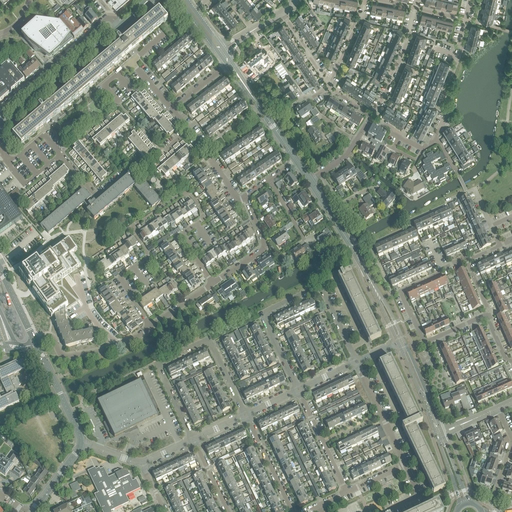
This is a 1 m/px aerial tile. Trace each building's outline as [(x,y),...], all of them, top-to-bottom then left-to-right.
[(243,0),(239,4),(242,8),(249,3),(246,0),(243,0)] [(497,3),(495,2),(485,0),(483,0),(483,2),(486,2),(485,6),(496,8),(498,3),(497,3)] [(214,13),(215,11),(222,5),(219,1),(210,8),(214,13)] [(253,7),(249,3),(242,8),(246,13),(248,11),(253,7)] [(215,11),(219,15),(226,9),(222,5),(215,11)] [(248,11),(251,15),(258,10),(254,5),(253,7),(248,11)] [(85,10),(88,13),(87,13),(88,14),(85,16),(91,24),(97,19),(90,11),(92,10),(89,7),(85,10)] [(219,15),(222,19),(229,14),(226,9),(219,15)] [(128,54),(167,20),(159,10),(122,42),(119,39),(117,41),(121,45),(92,69),(93,70),(50,106),(49,105),(43,110),(41,107),(39,108),(41,111),(13,136),(21,145),(57,115),(56,114),(99,78),(99,77),(127,53),(128,54)] [(254,19),(261,14),(258,10),(251,15),(254,19)] [(492,13),(481,10),(481,12),(483,13),(482,16),(494,19),(495,14),(492,13)] [(68,12),(59,20),(74,39),(83,31),(77,23),(74,20),(70,24),(68,22),(72,18),(68,12)] [(222,19),(225,23),(232,18),(229,14),(222,19)] [(292,19),(295,23),(302,18),(299,14),(292,19)] [(418,24),(425,26),(427,16),(421,15),(418,24)] [(427,26),(430,27),(432,17),(427,16),(425,26),(424,28),(426,29),(427,26)] [(492,24),(494,19),(482,16),(481,19),(479,19),(478,21),(485,23),(486,23),(492,24)] [(304,17),(302,18),(295,23),(298,28),(307,21),(307,20),(306,19),(305,19),(304,17)] [(236,22),(232,18),(225,23),(229,28),(236,22)] [(337,22),(336,24),(346,28),(349,20),(344,18),(342,21),(340,20),(339,23),(337,22)] [(82,19),(77,23),(83,31),(88,27),(82,19)] [(308,23),(307,21),(298,28),(301,32),(310,26),(310,25),(309,23),(308,23)] [(361,29),(371,33),(372,34),(373,30),(370,28),(371,27),(369,26),(370,24),(364,21),(361,29)] [(36,22),(21,35),(24,38),(35,51),(40,53),(50,60),(54,56),(61,50),(60,50),(72,39),(60,25),(36,22)] [(337,27),(336,29),(344,33),(346,28),(336,24),(335,26),(337,27)] [(277,36),(278,35),(285,30),(282,25),(273,32),(274,33),(277,36)] [(311,28),(310,26),(301,32),(304,37),(313,30),(313,29),(312,28),(311,28)] [(467,29),(467,31),(478,34),(481,34),(482,29),(470,26),(469,30),(467,29)] [(336,29),(334,34),(342,38),(344,33),(336,29)] [(361,29),(358,34),(369,38),(371,33),(361,29)] [(392,33),(391,36),(399,40),(402,32),(396,29),(392,29),(390,32),(392,33)] [(278,35),(281,40),(288,35),(285,30),(278,35)] [(316,35),(313,30),(304,37),(307,41),(314,36),(316,35)] [(468,34),(468,37),(477,40),(477,39),(478,34),(467,31),(466,33),(468,34)] [(189,34),(184,38),(189,45),(189,44),(192,42),(195,46),(197,44),(189,34)] [(334,34),(331,39),(339,43),(342,38),(334,34)] [(358,34),(356,39),(366,43),(369,38),(358,34)] [(282,45),(284,44),(291,39),(288,35),(281,40),(278,41),(279,43),(280,42),(282,45)] [(416,35),(414,40),(425,44),(427,39),(416,35)] [(318,42),(314,36),(307,41),(312,48),(318,44),(318,42)] [(387,41),(388,41),(396,45),(399,40),(391,36),(389,36),(387,41)] [(184,38),(179,42),(185,49),(185,48),(187,46),(188,47),(190,46),(189,44),(189,45),(184,38)] [(284,44),(287,48),(294,43),(291,39),(284,44)] [(331,39),(329,44),(337,48),(339,43),(331,39)] [(365,47),(366,43),(356,39),(354,44),(364,48),(365,48),(365,47)] [(423,50),(425,44),(414,40),(412,45),(420,48),(423,50)] [(388,41),(386,46),(394,50),(396,45),(388,41)] [(184,51),(185,50),(186,49),(185,48),(185,49),(179,42),(175,46),(180,52),(183,50),(184,51)] [(473,53),(476,45),(464,42),(464,44),(466,44),(465,48),(465,51),(469,52),(470,53),(472,54),(473,53)] [(287,48),(290,53),(297,48),(294,43),(287,48)] [(329,44),(327,49),(335,53),(337,48),(329,44)] [(354,44),(352,49),(360,52),(362,53),(364,48),(354,44)] [(412,45),(410,51),(418,54),(418,53),(419,51),(420,48),(412,45)] [(175,46),(170,50),(176,56),(178,54),(179,55),(181,53),(180,52),(175,46)] [(384,46),(382,50),(392,55),(394,50),(386,46),(384,46)] [(290,53),(293,57),(300,52),(297,48),(290,53)] [(333,58),(335,53),(327,49),(325,54),(333,58)] [(352,49),(350,53),(358,57),(360,52),(352,49)] [(175,59),(177,57),(176,56),(170,50),(166,54),(171,60),(174,58),(175,59)] [(382,50),(380,55),(390,60),(392,55),(382,50)] [(30,60),(34,56),(30,51),(26,55),(30,60)] [(410,51),(408,55),(417,59),(419,60),(421,55),(418,54),(410,51)] [(301,58),(303,57),(300,52),(293,57),(296,62),(301,58)] [(249,62),(252,67),(253,66),(255,64),(257,67),(261,64),(263,66),(263,67),(268,63),(267,63),(270,61),(271,61),(267,56),(266,56),(264,58),(263,57),(260,53),(256,57),(249,62)] [(350,53),(347,58),(355,62),(358,57),(350,53)] [(166,54),(161,58),(167,64),(169,62),(170,63),(172,61),(171,60),(166,54)] [(378,60),(380,61),(388,65),(390,60),(380,55),(378,60)] [(415,64),(417,59),(408,55),(406,61),(406,63),(411,66),(412,63),(415,64)] [(204,58),(202,59),(208,67),(213,63),(208,56),(205,59),(204,58)] [(161,58),(157,62),(162,68),(165,65),(166,67),(168,65),(167,64),(161,58)] [(296,62),(294,63),(297,67),(304,62),(301,58),(296,62)] [(353,67),(355,62),(347,58),(345,63),(353,67)] [(201,62),(198,64),(204,71),(208,67),(202,59),(200,61),(201,62)] [(34,60),(29,64),(30,64),(35,71),(36,70),(37,70),(38,69),(38,68),(40,67),(34,60)] [(380,61),(378,66),(386,69),(388,65),(380,61)] [(161,70),(163,69),(162,68),(157,62),(152,66),(157,72),(160,69),(161,70)] [(283,77),(284,76),(288,74),(280,62),(275,66),(283,77)] [(297,67),(300,72),(307,67),(304,62),(297,67)] [(440,62),(438,67),(446,71),(449,66),(440,62)] [(24,82),(17,73),(11,67),(12,67),(8,63),(1,69),(16,88),(24,82)] [(34,72),(35,71),(30,64),(29,64),(24,68),(30,75),(32,74),(34,73),(34,72)] [(198,64),(194,68),(199,75),(204,71),(198,64)] [(404,67),(401,73),(410,76),(412,71),(410,70),(411,67),(405,65),(404,67)] [(378,66),(375,71),(383,75),(386,69),(378,66)] [(300,72),(303,76),(310,71),(307,67),(300,72)] [(438,67),(436,72),(445,76),(446,71),(438,67)] [(30,76),(30,75),(24,68),(22,70),(20,68),(18,70),(26,79),(27,78),(28,78),(30,76)] [(194,68),(189,72),(195,78),(199,75),(194,68)] [(0,84),(9,95),(16,88),(1,69),(0,70),(0,84)] [(248,73),(254,80),(258,77),(252,70),(248,73)] [(383,75),(375,71),(374,70),(371,75),(381,79),(383,75)] [(303,76),(306,81),(313,76),(310,71),(303,76)] [(433,71),(431,76),(442,81),(445,76),(436,72),(433,71)] [(189,72),(185,76),(190,83),(195,78),(189,72)] [(412,77),(410,76),(401,73),(399,77),(410,82),(412,77)] [(293,81),(288,74),(284,76),(288,82),(283,86),(283,85),(279,87),(281,90),(280,90),(284,96),(288,94),(291,99),(295,96),(292,91),(294,89),(290,83),(293,81)] [(185,76),(180,80),(186,86),(190,83),(185,76)] [(317,81),(313,76),(306,81),(305,82),(308,87),(309,85),(311,84),(313,87),(318,83),(317,81)] [(431,76),(429,81),(440,86),(442,81),(431,76)] [(399,77),(397,82),(405,86),(408,87),(410,82),(399,77)] [(340,86),(345,90),(351,81),(351,80),(350,79),(349,78),(348,78),(347,78),(346,79),(345,79),(344,81),(341,80),(338,85),(340,86)] [(176,83),(176,84),(181,90),(186,86),(180,80),(179,79),(175,82),(176,83)] [(225,79),(220,83),(225,89),(230,86),(225,79)] [(351,81),(345,90),(350,93),(355,85),(356,83),(352,80),(351,81)] [(427,86),(430,87),(438,91),(440,86),(429,81),(427,86)] [(408,87),(405,86),(397,82),(395,88),(406,92),(408,87)] [(220,83),(215,86),(220,93),(225,89),(220,83)] [(0,101),(9,95),(0,84),(0,101)] [(176,94),(181,90),(176,84),(171,88),(176,94)] [(350,93),(354,96),(359,88),(355,85),(350,93)] [(215,86),(210,90),(215,97),(220,93),(215,86)] [(430,87),(428,92),(436,96),(438,91),(430,87)] [(354,96),(358,99),(363,91),(359,88),(354,96)] [(404,97),(406,92),(395,88),(393,92),(401,96),(404,97)] [(364,92),(363,91),(358,99),(363,102),(369,92),(369,91),(367,90),(366,90),(365,89),(364,92)] [(210,90),(206,93),(211,100),(215,97),(210,90)] [(131,99),(134,102),(139,98),(141,100),(143,98),(141,96),(143,94),(144,95),(146,93),(144,91),(140,94),(138,96),(136,94),(131,99)] [(374,95),(369,92),(363,102),(367,105),(374,95)] [(399,101),(401,96),(393,92),(391,98),(399,101)] [(428,92),(425,97),(434,101),(436,96),(428,92)] [(206,93),(201,97),(206,104),(211,100),(206,93)] [(147,94),(143,98),(141,100),(139,98),(134,102),(137,106),(142,102),(144,104),(146,102),(144,100),(146,98),(147,99),(150,97),(147,94)] [(236,94),(234,96),(236,99),(237,100),(240,104),(242,102),(236,94)] [(434,101),(425,97),(423,96),(421,101),(433,105),(434,101)] [(201,97),(196,101),(201,107),(206,104),(201,97)] [(324,105),(331,109),(335,102),(328,97),(324,105)] [(151,98),(146,102),(144,104),(142,102),(137,106),(141,110),(145,106),(147,107),(149,105),(147,103),(150,102),(150,103),(153,101),(151,98)] [(196,101),(191,104),(196,111),(198,113),(200,112),(200,110),(199,109),(201,107),(196,101)] [(154,102),(149,105),(147,107),(145,106),(141,110),(144,113),(148,109),(150,111),(152,109),(151,107),(153,105),(153,106),(156,104),(154,102)] [(240,104),(237,106),(243,113),(247,109),(242,102),(240,104)] [(329,111),(334,114),(340,105),(335,102),(331,109),(329,111)] [(300,118),(311,110),(306,103),(300,108),(299,106),(295,110),(295,111),(297,113),(295,114),(295,115),(296,117),(297,117),(298,116),(300,118)] [(191,115),(196,111),(191,104),(186,108),(191,115)] [(436,109),(434,109),(427,105),(425,104),(423,109),(433,114),(436,109)] [(157,105),(152,109),(150,111),(148,109),(144,113),(147,117),(151,113),(153,115),(155,113),(154,111),(156,109),(156,110),(159,108),(157,105)] [(334,114),(338,117),(344,108),(340,105),(334,114)] [(237,106),(233,109),(238,116),(243,113),(237,106)] [(391,109),(387,106),(380,115),(385,118),(391,109)] [(343,120),(344,118),(349,111),(344,108),(338,117),(339,118),(339,117),(343,120)] [(160,109),(155,113),(153,115),(151,113),(147,117),(150,121),(151,120),(153,122),(154,121),(154,120),(159,116),(158,116),(157,114),(159,113),(162,111),(160,109)] [(233,109),(228,113),(233,120),(238,116),(233,109)] [(314,118),(318,115),(314,109),(310,112),(314,118)] [(385,118),(390,121),(395,114),(392,112),(394,110),(391,109),(385,118)] [(420,114),(422,115),(431,119),(433,114),(423,109),(420,114)] [(119,117),(118,119),(119,121),(121,119),(125,124),(129,121),(125,116),(123,118),(121,116),(117,111),(115,113),(117,116),(118,115),(119,117)] [(344,118),(349,121),(353,114),(349,111),(344,118)] [(160,118),(159,116),(154,120),(154,121),(157,124),(161,120),(163,122),(165,120),(164,118),(166,116),(167,117),(169,115),(167,112),(162,116),(160,118)] [(390,121),(394,124),(400,115),(396,112),(395,114),(390,121)] [(228,113),(223,117),(228,123),(233,120),(228,113)] [(349,121),(353,124),(358,117),(353,114),(349,121)] [(400,115),(394,124),(399,127),(401,129),(406,121),(404,120),(405,118),(400,115)] [(422,115),(420,120),(428,124),(431,119),(422,115)] [(116,120),(114,122),(116,124),(117,122),(122,127),(125,124),(121,119),(119,121),(118,119),(116,116),(114,118),(116,120)] [(170,116),(165,120),(163,122),(161,120),(157,124),(160,128),(165,124),(166,125),(168,124),(167,122),(169,120),(170,121),(172,118),(170,116)] [(223,117),(218,120),(224,127),(228,123),(223,117)] [(313,126),(319,122),(316,117),(310,121),(313,126)] [(362,120),(358,117),(353,124),(358,127),(362,120)] [(108,126),(107,128),(108,130),(110,129),(114,134),(118,130),(114,126),(112,127),(110,125),(107,120),(104,123),(106,125),(107,124),(108,126)] [(112,123),(110,125),(112,127),(114,126),(118,130),(122,127),(117,122),(116,124),(114,122),(112,120),(110,121),(112,123)] [(173,120),(168,124),(166,125),(165,124),(160,128),(163,131),(168,127),(169,129),(172,127),(170,125),(172,123),(173,124),(175,122),(173,120)] [(218,120),(214,124),(219,131),(224,127),(218,120)] [(420,120),(417,124),(426,129),(428,124),(420,120)] [(105,130),(103,131),(105,133),(107,132),(111,137),(114,134),(110,129),(108,130),(107,128),(103,124),(100,126),(102,128),(103,127),(105,130)] [(214,124),(209,128),(214,134),(219,131),(214,124)] [(417,124),(415,129),(423,134),(426,129),(417,124)] [(174,125),(172,127),(169,129),(168,127),(163,131),(166,135),(168,134),(169,136),(175,131),(173,129),(175,127),(174,125)] [(370,139),(370,140),(380,144),(385,134),(379,131),(379,130),(373,127),(372,126),(370,131),(369,130),(366,137),(370,139)] [(316,144),(322,139),(314,127),(307,132),(316,144)] [(209,138),(214,134),(209,128),(204,132),(209,138)] [(259,128),(254,132),(259,139),(264,135),(259,128)] [(101,133),(99,134),(101,136),(103,135),(107,140),(111,137),(107,132),(105,133),(103,131),(101,129),(99,131),(101,133)] [(420,138),(423,134),(415,129),(412,134),(420,138)] [(128,140),(131,144),(135,140),(134,139),(137,136),(141,133),(139,130),(137,132),(137,133),(135,135),(133,132),(131,135),(132,137),(128,140)] [(440,140),(441,142),(453,135),(450,130),(442,135),(444,138),(442,138),(443,139),(440,140)] [(97,136),(96,137),(97,140),(99,138),(103,143),(107,140),(103,135),(101,136),(99,134),(97,132),(96,134),(97,136)] [(254,132),(249,135),(254,142),(259,139),(254,132)] [(99,146),(103,143),(99,138),(97,140),(96,137),(92,133),(89,135),(91,137),(92,137),(94,139),(92,141),(94,143),(96,142),(99,146)] [(331,133),(325,137),(330,144),(336,141),(331,133)] [(138,138),(137,136),(134,139),(135,140),(131,144),(134,148),(138,144),(137,142),(140,140),(144,136),(142,134),(140,136),(140,137),(138,138)] [(249,135),(244,139),(249,146),(254,142),(249,135)] [(446,142),(448,144),(456,139),(453,135),(441,142),(442,144),(445,142),(445,143),(446,142)] [(141,142),(140,140),(137,142),(138,144),(134,148),(137,152),(142,148),(140,146),(143,144),(147,140),(145,137),(143,139),(143,140),(141,142)] [(244,139),(239,142),(244,149),(249,146),(244,139)] [(446,150),(447,151),(459,144),(456,139),(448,144),(449,147),(448,148),(446,150)] [(373,151),(376,152),(380,144),(370,140),(369,142),(372,144),(370,147),(363,143),(359,150),(364,153),(364,152),(371,156),(371,154),(372,152),(373,151)] [(144,146),(143,144),(140,146),(142,148),(137,152),(140,155),(145,151),(143,150),(146,147),(150,144),(148,141),(146,143),(147,144),(144,146)] [(184,147),(182,149),(185,152),(186,150),(190,155),(194,151),(190,147),(188,148),(186,146),(182,141),(180,144),(182,146),(183,145),(184,147)] [(239,142),(234,146),(239,153),(244,149),(239,142)] [(74,152),(76,154),(78,152),(77,151),(82,147),(78,143),(73,147),(75,149),(73,150),(68,154),(71,157),(73,155),(72,154),(74,152)] [(384,146),(380,144),(376,152),(375,153),(378,155),(375,160),(381,164),(383,160),(385,161),(387,159),(384,157),(387,152),(382,149),(384,146)] [(452,151),(453,154),(462,148),(459,144),(447,151),(448,153),(451,152),(452,151)] [(148,149),(146,147),(143,150),(145,151),(140,155),(143,159),(148,155),(146,153),(149,151),(153,147),(151,145),(149,147),(150,147),(148,149)] [(234,146),(230,149),(235,156),(239,153),(234,146)] [(77,156),(79,158),(81,156),(80,154),(85,150),(82,147),(77,151),(78,152),(76,154),(71,158),(74,160),(76,159),(75,158),(77,156)] [(181,151),(179,152),(181,155),(183,153),(187,158),(190,155),(186,150),(185,152),(182,149),(181,147),(179,149),(181,151)] [(151,153),(149,151),(146,153),(148,155),(143,159),(147,163),(151,159),(150,157),(152,155),(157,151),(154,148),(152,150),(153,151),(151,153)] [(452,159),(453,160),(464,153),(462,148),(453,154),(455,157),(454,157),(452,159)] [(230,149),(225,152),(230,159),(235,156),(230,149)] [(80,159),(82,161),(84,160),(83,158),(88,154),(85,150),(80,154),(81,156),(79,158),(77,160),(78,161),(80,159)] [(177,154),(175,155),(177,158),(179,156),(183,161),(187,158),(183,153),(181,155),(179,152),(177,150),(175,152),(177,154)] [(173,157),(172,159),(174,161),(176,159),(180,164),(183,161),(179,156),(177,158),(175,155),(171,151),(169,153),(171,155),(172,155),(173,157)] [(225,163),(230,159),(225,152),(220,156),(225,163)] [(421,169),(418,171),(421,176),(423,174),(433,169),(430,165),(425,155),(424,152),(422,155),(425,161),(423,162),(425,167),(421,169)] [(431,152),(425,155),(430,165),(440,160),(437,154),(433,157),(431,152)] [(276,153),(271,157),(276,165),(282,161),(276,153)] [(458,161),(459,163),(467,158),(464,153),(453,160),(454,163),(457,161),(458,161)] [(84,163),(85,165),(87,163),(86,162),(91,157),(88,154),(83,158),(84,160),(82,161),(80,163),(81,165),(84,163)] [(170,160),(168,162),(170,164),(172,163),(176,167),(180,164),(176,159),(174,161),(172,159),(168,154),(165,156),(167,159),(168,158),(170,160)] [(393,168),(396,169),(398,165),(396,164),(399,158),(396,156),(395,158),(392,156),(387,165),(393,168)] [(468,158),(467,158),(459,163),(462,167),(461,169),(462,171),(469,167),(468,164),(473,161),(471,156),(468,158)] [(87,167),(88,169),(91,167),(89,165),(94,161),(91,157),(86,162),(87,163),(85,165),(81,169),(83,171),(85,169),(87,167)] [(271,157),(267,159),(266,160),(272,168),(276,165),(271,157)] [(267,171),(272,168),(266,160),(267,159),(266,158),(261,161),(262,163),(261,163),(267,171)] [(166,163),(164,165),(167,167),(168,166),(172,170),(176,167),(172,163),(170,164),(168,162),(166,159),(164,161),(166,163)] [(90,170),(91,172),(94,170),(92,169),(97,165),(94,161),(89,165),(91,167),(88,169),(86,170),(88,172),(90,170)] [(401,166),(398,165),(396,169),(396,170),(395,172),(398,173),(397,174),(403,177),(407,170),(410,164),(406,161),(404,165),(402,164),(401,166)] [(347,168),(343,170),(350,179),(355,176),(359,183),(365,179),(360,172),(359,170),(357,168),(353,171),(353,170),(347,162),(344,165),(347,168)] [(165,176),(169,173),(165,169),(163,170),(161,168),(157,163),(154,166),(156,168),(157,167),(159,169),(157,171),(159,174),(161,172),(165,176)] [(169,173),(172,170),(168,166),(167,167),(164,165),(162,163),(161,164),(163,166),(161,168),(163,170),(165,169),(169,173)] [(260,164),(256,167),(262,175),(267,171),(261,163),(260,164)] [(93,174),(95,176),(97,174),(96,172),(100,168),(97,165),(92,169),(94,170),(91,172),(89,174),(91,176),(93,174)] [(52,169),(56,173),(58,175),(56,177),(60,181),(64,178),(60,174),(62,172),(60,170),(58,172),(56,169),(57,169),(55,166),(52,169)] [(58,168),(60,170),(62,172),(60,174),(64,178),(68,175),(67,174),(69,172),(67,170),(63,167),(61,168),(59,166),(58,168)] [(193,174),(195,177),(201,174),(202,176),(204,174),(203,172),(205,171),(206,172),(208,170),(206,167),(202,170),(199,172),(198,170),(193,174)] [(256,167),(251,170),(257,178),(262,175),(256,167)] [(96,178),(98,180),(100,178),(99,176),(104,172),(100,168),(96,172),(97,174),(95,176),(90,180),(92,182),(95,180),(94,179),(96,178)] [(49,172),(53,176),(54,178),(53,180),(57,185),(60,181),(56,177),(58,175),(56,173),(54,175),(52,172),(53,172),(51,169),(49,172)] [(433,169),(423,174),(426,179),(430,177),(433,181),(438,179),(435,174),(433,169)] [(445,169),(435,174),(438,179),(439,181),(440,183),(446,180),(443,176),(447,174),(445,169)] [(251,170),(247,174),(252,182),(257,178),(251,170)] [(353,184),(350,179),(343,170),(338,174),(344,183),(347,181),(351,186),(353,184)] [(209,171),(204,174),(202,176),(201,174),(195,177),(198,182),(203,178),(205,180),(207,178),(206,176),(208,175),(209,175),(211,174),(209,171)] [(107,176),(104,172),(99,176),(100,178),(98,180),(93,183),(96,186),(98,184),(97,183),(99,181),(101,183),(104,181),(102,179),(107,176)] [(51,181),(49,183),(53,188),(57,185),(53,180),(54,178),(53,176),(51,178),(49,176),(50,175),(47,173),(45,175),(49,179),(51,181)] [(341,185),(344,183),(338,174),(335,176),(332,173),(330,175),(338,187),(336,188),(338,192),(343,188),(341,185)] [(247,174),(242,177),(247,185),(252,182),(247,174)] [(290,187),(297,183),(293,176),(292,176),(291,174),(284,178),(290,187)] [(207,178),(205,180),(203,178),(198,182),(201,186),(206,182),(207,184),(210,182),(209,180),(211,179),(214,178),(212,175),(207,178)] [(41,225),(40,226),(40,227),(44,231),(45,230),(48,234),(54,229),(53,228),(82,203),(83,204),(84,204),(86,206),(89,209),(86,211),(94,220),(135,185),(128,177),(93,208),(92,206),(96,203),(94,201),(88,206),(87,204),(85,202),(90,198),(83,189),(77,194),(78,195),(41,226),(41,225)] [(242,188),(247,185),(242,177),(237,180),(239,183),(238,183),(240,186),(240,185),(242,188)] [(54,189),(53,188),(49,183),(47,185),(45,183),(46,182),(44,179),(41,182),(45,186),(47,188),(45,190),(50,195),(53,191),(52,190),(54,189)] [(410,180),(404,187),(413,195),(424,189),(419,181),(414,184),(410,180)] [(141,181),(134,188),(136,190),(138,193),(141,195),(143,198),(145,200),(147,203),(149,206),(152,208),(155,205),(156,206),(161,202),(160,201),(159,202),(157,199),(155,197),(153,194),(150,191),(148,189),(146,186),(144,184),(141,181)] [(205,189),(206,191),(213,186),(211,184),(213,183),(212,181),(210,182),(207,184),(206,182),(201,186),(204,190),(205,189)] [(38,185),(42,189),(43,192),(42,193),(46,198),(50,195),(45,190),(47,188),(45,186),(43,188),(42,186),(42,185),(40,183),(38,185)] [(13,199),(22,192),(17,185),(6,193),(10,199),(12,198),(13,199)] [(0,233),(22,218),(0,186),(0,233)] [(34,188),(38,192),(40,195),(38,196),(42,201),(46,198),(42,193),(43,192),(42,189),(40,191),(38,189),(39,188),(37,186),(34,188)] [(206,193),(209,197),(214,194),(213,192),(215,190),(218,189),(216,187),(214,188),(213,186),(206,191),(207,193),(206,193)] [(217,192),(215,190),(213,192),(214,194),(209,197),(212,201),(217,198),(219,196),(217,195),(218,194),(223,191),(221,188),(218,190),(219,191),(217,192)] [(31,191),(34,195),(36,198),(35,199),(39,204),(42,201),(38,196),(40,195),(38,192),(36,194),(34,192),(35,191),(33,189),(31,191)] [(385,208),(394,199),(387,192),(385,194),(380,189),(376,193),(382,198),(379,202),(385,208)] [(269,190),(265,193),(264,192),(255,198),(262,208),(266,205),(265,204),(269,201),(268,199),(268,198),(272,195),(269,190)] [(27,194),(31,199),(33,201),(31,202),(35,207),(39,204),(35,199),(36,198),(34,195),(33,197),(31,195),(31,194),(29,192),(27,194)] [(308,205),(311,203),(304,193),(299,196),(297,194),(292,198),(295,204),(299,201),(304,208),(308,205)] [(366,219),(375,213),(375,212),(372,213),(368,207),(374,204),(371,200),(372,199),(368,194),(362,199),(366,204),(359,209),(362,214),(362,213),(366,219)] [(23,197),(27,202),(29,204),(27,206),(31,210),(35,207),(31,202),(33,201),(31,199),(29,200),(27,198),(28,197),(26,195),(23,197)] [(211,205),(213,209),(218,206),(217,204),(219,202),(224,198),(222,196),(220,197),(220,198),(218,200),(217,198),(212,201),(210,202),(212,204),(211,205)] [(457,201),(460,206),(471,201),(468,196),(457,201)] [(27,214),(31,210),(27,206),(29,204),(27,202),(25,203),(23,201),(24,201),(22,198),(19,200),(23,205),(25,207),(23,209),(27,214)] [(182,208),(181,208),(187,215),(191,213),(187,208),(189,206),(188,204),(185,205),(184,203),(185,202),(183,200),(180,202),(181,202),(179,203),(182,208)] [(186,201),(188,204),(189,206),(187,208),(191,213),(195,210),(194,209),(196,207),(192,201),(189,202),(188,200),(186,201)] [(221,204),(219,202),(217,204),(218,206),(213,209),(216,213),(221,210),(219,208),(222,206),(226,203),(227,202),(225,200),(222,201),(223,202),(221,204)] [(460,206),(462,211),(473,206),(471,201),(460,206)] [(229,207),(226,203),(222,206),(219,208),(221,210),(216,213),(219,217),(223,214),(225,216),(227,214),(227,213),(226,211),(228,210),(229,211),(231,209),(229,206),(229,207)] [(178,210),(176,212),(177,214),(179,213),(183,218),(187,215),(181,208),(180,209),(176,204),(174,206),(175,209),(176,208),(178,210)] [(464,215),(466,214),(475,211),(473,206),(462,211),(464,215)] [(174,213),(172,214),(173,217),(175,216),(179,221),(183,218),(179,213),(177,214),(176,212),(172,207),(170,209),(171,211),(172,211),(174,213)] [(277,211),(276,208),(270,212),(272,214),(263,220),(270,230),(277,225),(273,219),(275,218),(273,214),(277,211)] [(448,208),(443,210),(447,219),(448,219),(448,221),(453,219),(452,217),(448,208)] [(170,216),(168,217),(169,220),(171,218),(175,224),(179,221),(175,216),(173,217),(172,214),(168,210),(165,212),(167,214),(168,213),(170,216)] [(232,210),(227,213),(227,214),(225,216),(223,214),(219,217),(221,221),(226,217),(227,219),(230,218),(230,217),(229,215),(231,214),(231,215),(234,213),(232,210)] [(443,210),(438,212),(442,221),(447,219),(443,210)] [(466,214),(469,219),(477,215),(475,211),(466,214)] [(166,218),(164,220),(168,226),(170,225),(171,226),(175,224),(171,218),(169,220),(168,217),(164,212),(162,214),(163,217),(164,216),(166,218)] [(314,226),(322,220),(316,212),(314,213),(310,216),(308,214),(302,218),(305,223),(310,220),(311,221),(308,223),(311,227),(314,225),(314,226)] [(438,212),(433,215),(437,223),(442,221),(438,212)] [(158,220),(156,221),(158,224),(160,223),(163,228),(167,225),(168,226),(164,220),(162,221),(160,219),(157,214),(154,216),(156,218),(157,218),(158,220)] [(235,214),(230,217),(230,218),(227,219),(226,217),(221,221),(224,224),(229,221),(230,223),(233,221),(231,219),(234,218),(234,219),(237,217),(235,214)] [(433,215),(428,217),(432,226),(433,228),(438,226),(437,223),(433,215)] [(469,225),(471,224),(479,220),(477,215),(469,219),(466,220),(469,225)] [(428,217),(424,219),(427,228),(432,226),(428,217)] [(154,223),(152,224),(157,231),(158,229),(159,231),(163,228),(160,223),(158,224),(156,221),(155,219),(153,220),(154,223)] [(424,219),(419,221),(423,230),(427,228),(424,219)] [(471,224),(473,229),(482,225),(479,220),(471,224)] [(229,221),(224,224),(227,229),(225,230),(226,232),(236,226),(233,221),(230,223),(229,221)] [(417,232),(423,230),(419,221),(414,223),(417,232)] [(141,225),(144,230),(146,232),(144,234),(147,239),(151,236),(148,231),(150,229),(148,227),(146,228),(144,226),(145,225),(144,223),(141,225)] [(146,225),(148,227),(150,229),(148,231),(151,236),(156,233),(155,232),(157,231),(152,224),(150,226),(148,223),(146,225)] [(291,223),(285,228),(284,227),(279,231),(281,233),(273,239),(278,247),(288,239),(283,232),(286,230),(287,231),(293,227),(291,223)] [(473,235),(475,234),(484,230),(482,225),(473,229),(471,230),(473,235)] [(143,242),(147,239),(144,234),(146,232),(144,230),(142,231),(140,229),(141,228),(140,226),(137,228),(140,232),(142,235),(140,236),(143,242)] [(242,234),(242,235),(243,237),(242,238),(245,243),(249,241),(245,235),(247,234),(246,232),(244,233),(242,231),(243,230),(241,228),(239,230),(242,234)] [(252,237),(254,235),(250,229),(248,231),(246,228),(244,229),(246,232),(247,234),(245,235),(249,241),(253,238),(252,237)] [(326,244),(333,239),(329,234),(330,233),(327,229),(323,232),(324,233),(317,239),(322,246),(325,243),(326,244)] [(414,229),(409,232),(413,240),(418,238),(414,229)] [(238,237),(239,240),(238,241),(241,246),(245,243),(242,238),(243,237),(242,235),(241,235),(237,230),(235,232),(238,237)] [(475,234),(478,239),(486,235),(484,230),(475,234)] [(409,232),(404,234),(408,242),(413,240),(409,232)] [(236,243),(234,244),(237,249),(238,248),(241,246),(238,241),(239,240),(238,237),(236,239),(234,237),(235,236),(233,233),(231,235),(236,243)] [(404,234),(399,236),(403,245),(408,242),(404,234)] [(478,239),(480,244),(488,240),(486,235),(478,239)] [(125,246),(125,247),(128,252),(132,249),(129,244),(131,243),(129,240),(127,242),(125,239),(126,239),(124,236),(121,238),(125,243),(127,245),(125,246)] [(127,238),(129,240),(131,243),(129,244),(132,249),(136,246),(135,245),(137,244),(133,237),(131,239),(129,236),(127,238)] [(399,236),(394,238),(398,247),(403,245),(399,236)] [(228,244),(226,245),(227,248),(230,246),(233,252),(234,251),(235,253),(239,251),(238,248),(237,249),(234,244),(232,245),(230,242),(230,243),(227,238),(224,240),(226,242),(227,242),(228,244)] [(394,238),(389,240),(393,249),(398,247),(394,238)] [(462,238),(457,241),(462,251),(467,248),(462,238)] [(31,264),(21,271),(24,274),(22,276),(27,284),(30,282),(32,285),(35,290),(33,291),(40,302),(42,301),(45,306),(44,307),(49,315),(51,314),(53,316),(68,305),(54,285),(79,268),(77,266),(80,264),(72,254),(75,252),(71,247),(73,245),(69,239),(68,240),(67,241),(59,246),(60,248),(56,251),(55,249),(32,265),(31,264)] [(222,248),(225,253),(225,254),(226,253),(226,255),(228,253),(229,254),(233,252),(230,246),(227,248),(226,245),(223,240),(220,242),(222,245),(223,244),(224,247),(222,248)] [(389,240),(384,243),(388,251),(393,249),(389,240)] [(488,240),(480,244),(477,245),(480,250),(491,245),(488,240)] [(457,241),(452,243),(457,253),(462,251),(457,241)] [(161,248),(163,252),(168,248),(170,250),(172,248),(171,247),(173,245),(174,246),(176,244),(174,242),(170,245),(167,246),(166,244),(161,248)] [(217,248),(215,250),(216,252),(218,251),(222,256),(225,254),(225,253),(222,248),(220,249),(219,247),(218,247),(215,242),(212,244),(214,247),(215,246),(217,248)] [(117,245),(121,250),(121,249),(122,252),(120,253),(124,258),(128,256),(127,254),(129,253),(128,252),(125,247),(123,248),(121,246),(122,245),(120,243),(117,245)] [(384,243),(379,245),(383,253),(388,251),(384,243)] [(454,254),(457,253),(452,243),(447,245),(452,257),(454,256),(454,255),(454,254)] [(300,246),(290,252),(295,260),(305,253),(306,255),(308,253),(311,257),(314,255),(311,251),(306,244),(301,248),(300,246)] [(120,261),(124,258),(120,253),(122,252),(121,249),(121,250),(119,251),(117,249),(118,248),(116,245),(113,247),(115,250),(117,252),(118,255),(117,256),(120,261)] [(172,249),(172,248),(170,250),(168,248),(163,252),(166,256),(171,252),(172,254),(175,252),(174,251),(176,249),(177,250),(179,248),(177,245),(172,249)] [(378,256),(383,253),(379,245),(374,247),(378,256)] [(451,257),(452,257),(447,245),(442,248),(447,257),(449,256),(450,257),(451,257)] [(213,251),(211,252),(215,259),(217,258),(218,259),(222,256),(218,251),(216,252),(215,250),(213,247),(211,248),(213,251)] [(116,264),(120,261),(117,256),(118,255),(117,252),(115,250),(114,251),(112,248),(109,250),(110,250),(115,257),(113,259),(116,264)] [(172,254),(171,252),(166,256),(168,260),(174,256),(175,258),(178,256),(180,255),(181,254),(180,252),(181,251),(180,249),(175,253),(175,252),(172,254)] [(107,259),(112,266),(116,264),(113,259),(115,257),(110,250),(108,251),(105,253),(109,258),(107,259)] [(206,267),(210,264),(206,259),(208,257),(206,255),(204,256),(203,254),(204,254),(202,251),(199,253),(203,258),(202,258),(204,260),(202,262),(206,267)] [(205,253),(206,255),(208,257),(206,259),(210,264),(214,261),(213,260),(215,259),(211,252),(208,254),(207,252),(205,253)] [(182,253),(181,254),(180,255),(178,257),(178,256),(175,258),(174,256),(168,260),(171,264),(176,260),(178,262),(180,260),(179,258),(181,257),(182,258),(185,256),(182,253)] [(506,265),(502,257),(501,254),(496,257),(500,265),(501,267),(506,265)] [(507,254),(502,257),(506,265),(511,263),(507,254)] [(103,262),(101,263),(103,265),(105,264),(108,269),(112,266),(107,259),(105,260),(102,255),(99,257),(101,260),(101,259),(103,262)] [(255,269),(255,270),(256,270),(260,276),(265,273),(262,269),(268,266),(269,268),(274,264),(267,255),(257,262),(260,266),(255,269)] [(181,260),(180,260),(178,262),(176,260),(171,264),(174,268),(179,264),(181,266),(183,264),(182,262),(184,261),(185,262),(187,260),(185,257),(181,260)] [(495,267),(500,265),(496,257),(491,259),(495,267)] [(422,261),(423,263),(427,271),(432,269),(428,261),(427,258),(422,261)] [(491,259),(486,261),(490,270),(495,267),(491,259)] [(109,271),(108,269),(105,264),(103,265),(101,263),(99,261),(97,262),(99,264),(97,266),(101,272),(103,271),(105,273),(106,274),(109,272),(109,271)] [(180,273),(181,272),(186,268),(185,266),(187,265),(187,266),(190,264),(188,261),(183,265),(183,264),(181,266),(179,264),(174,268),(177,272),(178,271),(180,273)] [(486,261),(482,263),(485,272),(490,270),(486,261)] [(423,263),(418,265),(422,273),(427,271),(423,263)] [(480,274),(485,272),(482,263),(476,265),(480,274)] [(418,265),(413,268),(417,276),(422,273),(418,265)] [(187,270),(186,268),(181,272),(183,276),(188,272),(190,274),(192,273),(191,271),(193,269),(194,270),(196,268),(195,266),(190,269),(187,270)] [(407,267),(402,269),(407,280),(412,278),(408,270),(407,267)] [(252,281),(260,276),(256,270),(255,270),(253,272),(252,271),(249,268),(241,273),(247,282),(250,279),(252,281)] [(413,268),(408,270),(412,278),(417,276),(413,268)] [(192,273),(190,274),(188,272),(183,276),(186,280),(191,277),(193,279),(195,277),(194,275),(196,273),(197,274),(199,272),(197,269),(192,273)] [(397,271),(398,274),(402,282),(407,280),(402,269),(397,271)] [(456,272),(458,277),(466,274),(464,269),(456,272)] [(369,342),(381,336),(379,337),(350,276),(352,275),(349,271),(342,274),(342,273),(339,274),(340,275),(338,276),(340,281),(341,280),(370,341),(369,342)] [(200,273),(195,277),(193,279),(191,277),(186,280),(189,284),(194,281),(195,283),(198,281),(196,279),(199,277),(199,278),(202,276),(200,273)] [(398,274),(393,276),(397,284),(402,282),(398,274)] [(458,277),(460,282),(468,279),(466,274),(458,277)] [(392,287),(397,284),(393,276),(388,279),(392,287)] [(444,276),(439,278),(443,286),(448,284),(447,282),(446,279),(444,276)] [(203,277),(198,281),(195,283),(194,281),(189,284),(192,288),(189,290),(190,292),(201,285),(199,282),(200,282),(201,283),(205,280),(203,277)] [(168,286),(164,281),(169,288),(171,287),(175,292),(179,289),(175,284),(173,285),(172,283),(171,283),(168,278),(165,280),(167,282),(168,282),(170,284),(168,286)] [(438,288),(443,286),(439,278),(435,281),(438,288)] [(460,282),(462,287),(470,283),(468,279),(460,282)] [(231,296),(230,293),(237,288),(238,291),(241,289),(237,283),(234,284),(231,280),(221,288),(222,289),(217,292),(220,296),(222,295),(225,300),(231,296)] [(166,287),(164,288),(165,291),(167,289),(171,294),(175,292),(171,287),(169,288),(164,281),(161,282),(163,285),(164,284),(166,287)] [(162,290),(160,291),(164,297),(166,296),(167,297),(171,294),(167,289),(165,291),(164,288),(160,283),(158,285),(159,288),(160,287),(162,290)] [(429,293),(434,290),(430,283),(425,285),(429,293)] [(462,287),(464,291),(472,288),(470,283),(462,287)] [(488,286),(490,291),(498,288),(496,283),(488,286)] [(98,291),(101,295),(106,291),(108,293),(110,292),(108,290),(111,288),(111,289),(114,287),(112,284),(107,288),(105,289),(103,287),(98,291)] [(154,291),(152,293),(154,295),(156,294),(159,299),(163,296),(164,298),(164,297),(160,291),(158,292),(156,290),(153,285),(150,287),(152,289),(153,289),(154,291)] [(424,295),(429,293),(425,285),(421,287),(424,295)] [(420,297),(424,295),(421,287),(416,289),(420,297)] [(500,287),(498,288),(490,291),(493,296),(503,291),(504,291),(503,289),(502,289),(500,287)] [(115,288),(110,292),(108,293),(106,291),(101,295),(104,299),(109,295),(110,297),(113,296),(111,294),(113,292),(114,293),(117,291),(115,288)] [(464,291),(466,296),(474,292),(472,288),(464,291)] [(415,299),(420,297),(416,289),(411,291),(415,299)] [(150,294),(148,295),(153,302),(154,301),(155,302),(159,299),(156,294),(154,295),(152,293),(150,290),(148,291),(150,294)] [(410,301),(415,299),(411,291),(407,293),(410,301)] [(505,295),(503,291),(493,296),(495,300),(502,297),(502,296),(505,295)] [(117,292),(113,296),(110,297),(109,295),(104,299),(106,303),(112,299),(113,301),(115,300),(119,297),(118,296),(119,295),(117,292)] [(466,296),(468,301),(476,297),(474,292),(466,296)] [(143,310),(148,307),(144,302),(146,301),(144,298),(142,300),(140,297),(141,297),(140,294),(137,296),(140,301),(142,303),(140,305),(143,310)] [(142,296),(144,298),(146,301),(144,302),(148,307),(151,304),(151,303),(153,302),(148,295),(146,297),(144,294),(142,296)] [(198,309),(201,308),(202,310),(214,302),(215,304),(219,301),(215,295),(211,297),(210,295),(198,303),(198,304),(195,306),(198,309)] [(119,297),(115,300),(113,301),(112,299),(106,303),(109,307),(114,303),(116,305),(118,304),(120,302),(120,301),(122,299),(120,296),(119,297)] [(468,301),(470,305),(478,302),(476,297),(468,301)] [(495,300),(497,305),(504,302),(502,297),(495,300)] [(312,299),(306,302),(310,310),(316,307),(312,299)] [(123,300),(120,302),(118,304),(116,305),(114,303),(109,307),(112,311),(117,307),(118,309),(121,308),(119,305),(121,304),(122,305),(125,303),(123,300)] [(507,301),(504,302),(497,305),(499,310),(509,305),(507,301)] [(306,302),(301,305),(304,312),(310,310),(306,302)] [(480,306),(478,302),(470,305),(472,310),(480,306)] [(125,304),(121,308),(118,309),(117,307),(112,311),(115,315),(116,314),(117,316),(118,315),(123,312),(122,309),(124,308),(125,309),(127,307),(125,304)] [(301,305),(295,307),(299,315),(304,312),(301,305)] [(511,310),(509,305),(499,310),(501,314),(501,315),(507,312),(511,310)] [(295,307),(290,310),(293,318),(299,315),(295,307)] [(125,313),(123,312),(118,315),(121,319),(126,315),(128,317),(130,316),(128,314),(131,312),(131,313),(134,311),(132,308),(127,312),(125,313)] [(453,308),(447,310),(450,317),(456,315),(453,308)] [(295,321),(293,318),(290,310),(285,313),(289,323),(295,321)] [(64,311),(54,316),(56,323),(55,323),(55,324),(56,323),(58,330),(59,329),(60,336),(61,336),(63,341),(63,342),(64,342),(65,347),(66,348),(76,345),(82,343),(82,344),(88,342),(89,343),(95,341),(96,341),(93,333),(92,327),(89,328),(89,331),(83,333),(83,332),(81,332),(77,334),(76,333),(72,335),(70,329),(69,329),(67,322),(67,323),(65,317),(66,317),(65,312),(65,313),(64,311)] [(130,316),(128,317),(126,315),(121,319),(123,323),(129,319),(130,321),(133,320),(131,318),(134,316),(134,317),(137,315),(135,312),(130,316)] [(496,316),(499,321),(509,317),(507,312),(501,315),(501,314),(496,316)] [(284,326),(289,323),(285,313),(279,315),(284,325),(284,326)] [(280,327),(284,325),(279,315),(273,318),(277,325),(279,325),(280,327)] [(133,320),(130,321),(129,319),(123,323),(126,327),(131,323),(133,325),(135,324),(134,322),(136,320),(137,321),(139,319),(138,316),(133,320)] [(446,317),(441,319),(445,327),(449,325),(446,317)] [(511,321),(509,317),(499,321),(501,326),(509,322),(511,321)] [(315,324),(316,327),(323,324),(321,318),(311,322),(313,325),(315,324)] [(440,329),(445,327),(441,319),(436,321),(440,329)] [(135,324),(133,325),(131,323),(126,327),(129,331),(131,330),(132,332),(138,328),(136,326),(138,325),(142,323),(140,320),(135,324)] [(426,323),(427,326),(430,334),(435,331),(432,324),(430,321),(426,323)] [(436,321),(432,324),(435,331),(440,329),(436,321)] [(511,327),(509,322),(501,326),(503,330),(511,327)] [(316,327),(318,332),(326,329),(323,324),(316,327)] [(250,329),(253,335),(261,331),(258,325),(252,328),(250,329)] [(426,336),(430,334),(427,326),(422,328),(426,336)] [(511,326),(511,327),(503,330),(505,335),(511,331),(511,326)] [(471,333),(473,338),(484,333),(481,328),(471,333)] [(319,335),(321,338),(329,334),(326,329),(318,332),(317,333),(318,335),(319,335)] [(253,335),(256,340),(263,337),(261,331),(253,335)] [(285,335),(288,341),(295,337),(292,331),(285,335)] [(473,338),(475,342),(486,338),(484,333),(473,338)] [(324,343),(331,340),(329,334),(321,338),(320,339),(322,344),(324,343)] [(298,336),(295,337),(288,341),(290,346),(298,342),(300,341),(300,340),(298,337),(298,336)] [(254,341),(256,347),(266,342),(263,337),(256,340),(254,341)] [(475,342),(477,347),(488,342),(486,338),(475,342)] [(222,342),(225,348),(232,345),(230,339),(222,342)] [(324,343),(326,349),(334,345),(331,340),(324,343)] [(260,348),(261,351),(268,348),(266,342),(256,347),(255,347),(257,350),(260,348)] [(290,346),(293,351),(300,348),(298,342),(290,346)] [(479,352),(482,350),(490,347),(488,342),(477,347),(479,352)] [(439,347),(442,352),(449,348),(447,343),(439,347)] [(234,347),(232,345),(225,348),(228,354),(237,349),(238,348),(237,346),(234,347)] [(324,350),(327,355),(336,351),(334,345),(326,349),(324,350)] [(492,352),(490,347),(482,350),(479,352),(481,356),(492,352)] [(261,351),(264,357),(271,353),(268,348),(261,351)] [(293,351),(295,357),(303,353),(300,348),(293,351)] [(442,352),(444,356),(451,353),(449,348),(442,352)] [(240,355),(237,349),(228,354),(230,359),(238,356),(240,355)] [(205,351),(200,353),(203,361),(209,358),(205,351)] [(339,356),(336,351),(327,355),(326,356),(327,358),(330,357),(332,360),(339,356)] [(481,356),(483,361),(494,356),(492,352),(481,356)] [(200,353),(194,356),(198,363),(203,361),(200,353)] [(264,363),(266,362),(274,358),(271,353),(264,357),(261,358),(264,363)] [(295,357),(298,362),(305,359),(303,353),(295,357)] [(444,356),(446,361),(454,358),(451,353),(444,356)] [(194,356),(189,358),(193,366),(198,363),(194,356)] [(239,358),(238,356),(230,359),(233,365),(240,361),(243,360),(242,357),(239,358)] [(483,361),(485,366),(496,361),(494,356),(483,361)] [(435,493),(444,488),(414,427),(422,423),(420,419),(418,419),(389,358),(391,358),(391,357),(379,363),(381,362),(410,423),(402,427),(404,432),(405,431),(435,493)] [(189,358),(183,361),(187,369),(193,366),(189,358)] [(276,364),(274,358),(266,362),(269,367),(276,364)] [(446,361),(448,366),(456,362),(454,358),(446,361)] [(307,362),(305,359),(298,362),(301,368),(308,364),(311,363),(310,360),(307,362)] [(0,411),(20,402),(18,398),(23,396),(18,386),(21,385),(17,378),(15,379),(13,375),(27,369),(23,361),(21,362),(19,360),(17,361),(1,369),(0,368),(0,380),(6,394),(0,397),(0,411)] [(183,361),(178,364),(182,371),(187,369),(183,361)] [(233,365),(235,370),(243,367),(240,361),(233,365)] [(498,366),(496,361),(485,366),(488,370),(498,366)] [(448,366),(450,370),(458,367),(456,362),(448,366)] [(179,372),(182,371),(178,364),(173,366),(176,374),(177,377),(180,375),(179,372)] [(310,367),(308,364),(301,368),(303,373),(314,369),(313,366),(310,367)] [(170,376),(176,374),(173,366),(167,369),(170,376)] [(244,369),(243,367),(235,370),(238,376),(245,372),(248,371),(247,368),(244,369)] [(450,370),(452,375),(460,372),(458,367),(450,370)] [(204,374),(207,379),(214,376),(211,370),(204,374)] [(247,375),(245,372),(238,376),(241,381),(250,377),(249,374),(247,375)] [(452,375),(454,380),(462,376),(460,372),(452,375)] [(281,375),(276,377),(279,385),(285,382),(281,375)] [(207,379),(209,385),(217,381),(214,376),(207,379)] [(345,379),(348,387),(349,388),(355,386),(354,384),(353,382),(351,378),(350,376),(345,379)] [(464,381),(462,376),(454,380),(456,385),(464,381)] [(276,377),(270,380),(274,387),(279,385),(276,377)] [(343,389),(348,387),(345,379),(339,382),(343,389)] [(502,379),(498,381),(502,392),(507,390),(504,382),(502,379)] [(270,380),(265,383),(268,390),(274,387),(270,380)] [(99,401),(97,402),(106,420),(107,422),(104,423),(103,423),(105,428),(107,432),(108,432),(111,431),(113,436),(114,437),(128,431),(129,432),(137,429),(136,427),(138,426),(150,420),(157,417),(154,410),(157,408),(153,399),(150,393),(145,381),(144,381),(141,382),(140,381),(138,382),(137,383),(125,388),(122,390),(115,393),(100,400),(99,401)] [(209,385),(212,390),(219,387),(217,381),(209,385)] [(498,381),(493,383),(498,394),(502,392),(498,381)] [(339,382),(334,384),(338,392),(343,389),(339,382)] [(256,385),(253,386),(257,395),(263,393),(259,385),(258,383),(256,384),(256,385)] [(265,383),(259,385),(263,393),(268,390),(265,383)] [(493,383),(488,385),(493,396),(498,394),(493,383)] [(176,387),(179,393),(186,389),(183,384),(176,387)] [(334,384),(329,387),(332,394),(338,392),(334,384)] [(488,385),(483,387),(488,398),(493,396),(488,385)] [(251,389),(248,390),(252,398),(257,395),(253,386),(250,387),(251,389)] [(212,390),(215,396),(222,392),(219,387),(212,390)] [(329,387),(323,389),(327,397),(332,394),(329,387)] [(483,387),(478,390),(483,401),(488,398),(483,387)] [(450,393),(440,396),(442,401),(445,409),(452,406),(454,405),(454,403),(458,402),(460,401),(459,397),(466,394),(465,393),(463,388),(456,390),(458,394),(451,396),(450,393)] [(179,393),(181,398),(189,395),(186,389),(179,393)] [(246,401),(252,398),(248,390),(248,389),(246,390),(246,391),(243,393),(246,401)] [(323,389),(318,392),(321,399),(327,397),(323,389)] [(478,403),(483,401),(478,390),(473,392),(474,395),(478,403)] [(215,396),(217,401),(224,398),(222,392),(215,396)] [(315,402),(321,399),(318,392),(312,395),(315,402)] [(181,398),(184,404),(191,400),(189,395),(181,398)] [(217,401),(220,407),(227,403),(224,398),(217,401)] [(184,404),(186,409),(194,406),(191,400),(184,404)] [(230,409),(227,403),(220,407),(223,412),(230,409)] [(365,407),(364,405),(364,404),(358,407),(362,414),(367,412),(367,410),(365,407)] [(296,405),(290,407),(294,415),(299,412),(296,405)] [(186,409),(189,415),(196,411),(194,406),(186,409)] [(290,407),(285,410),(288,418),(294,415),(290,407)] [(358,407),(352,409),(356,417),(362,414),(358,407)] [(352,409),(347,412),(351,420),(356,417),(352,409)] [(285,410),(279,412),(283,420),(288,418),(285,410)] [(189,415),(191,420),(199,417),(196,411),(189,415)] [(277,423),(283,420),(279,412),(274,415),(277,423)] [(345,422),(351,420),(347,412),(342,415),(345,422)] [(335,415),(336,417),(340,425),(345,422),(342,415),(341,413),(335,415)] [(274,415),(268,418),(272,425),(277,423),(274,415)] [(202,422),(199,417),(191,420),(194,426),(202,422)] [(336,417),(331,420),(335,427),(340,425),(336,417)] [(268,418),(263,420),(267,428),(272,425),(268,418)] [(151,424),(152,428),(165,423),(164,419),(151,424)] [(488,425),(490,430),(499,426),(496,420),(493,422),(492,419),(485,422),(487,425),(488,425)] [(261,431),(267,428),(263,420),(257,423),(261,431)] [(329,430),(335,427),(331,420),(325,422),(329,430)] [(296,428),(298,434),(307,429),(305,424),(296,428)] [(502,431),(499,426),(490,430),(493,435),(491,436),(492,438),(492,439),(499,435),(498,433),(502,431)] [(375,427),(369,430),(373,437),(378,435),(378,434),(377,432),(375,429),(375,427)] [(298,434),(301,439),(310,435),(307,429),(298,434)] [(244,430),(238,433),(242,440),(247,437),(244,430)] [(369,430),(364,432),(367,440),(373,437),(369,430)] [(475,430),(470,432),(475,444),(481,441),(481,439),(483,438),(480,432),(477,433),(475,430)] [(368,442),(367,440),(364,432),(359,435),(362,442),(365,441),(365,443),(368,442)] [(470,446),(475,444),(470,432),(464,435),(466,439),(463,440),(466,446),(469,445),(470,446)] [(238,433),(233,435),(236,443),(242,440),(238,433)] [(233,435),(227,438),(231,445),(236,443),(233,435)] [(301,439),(303,445),(313,440),(310,435),(301,439)] [(359,435),(353,437),(357,445),(362,442),(359,435)] [(503,442),(499,435),(492,439),(494,442),(495,442),(493,448),(503,451),(505,445),(502,444),(503,442)] [(270,441),(272,446),(280,443),(278,440),(281,439),(280,436),(270,441)] [(353,437),(347,440),(351,448),(357,445),(353,437)] [(227,438),(221,440),(225,448),(231,445),(227,438)] [(221,440),(216,443),(220,450),(225,448),(221,440)] [(303,445),(306,450),(315,446),(313,440),(303,445)] [(352,449),(351,448),(347,440),(342,442),(346,450),(347,452),(352,449)] [(340,453),(346,450),(342,442),(336,445),(340,453)] [(221,452),(220,450),(216,443),(211,446),(214,453),(215,455),(221,452)] [(272,446),(275,451),(282,448),(280,443),(272,446)] [(208,456),(214,453),(211,446),(205,448),(208,456)] [(309,455),(311,454),(318,451),(315,446),(306,450),(309,455)] [(275,451),(278,457),(285,454),(282,448),(275,451)] [(500,457),(503,451),(493,448),(492,448),(489,456),(496,458),(497,456),(500,457)] [(245,452),(248,458),(255,454),(252,449),(245,452)] [(311,454),(313,460),(320,456),(318,451),(311,454)] [(0,472),(5,476),(9,471),(11,472),(20,478),(23,473),(15,467),(13,466),(13,465),(19,457),(13,453),(7,460),(2,456),(1,457),(0,457),(0,456),(0,472)] [(248,458),(250,463),(258,460),(255,454),(248,458)] [(278,457),(280,462),(287,459),(285,454),(278,457)] [(191,455),(186,457),(189,465),(190,467),(196,464),(191,455)] [(389,458),(388,455),(382,458),(386,465),(391,462),(391,461),(389,458)] [(313,460),(316,465),(323,462),(320,456),(313,460)] [(495,461),(496,458),(489,456),(488,459),(489,460),(488,465),(497,468),(499,462),(495,461)] [(186,466),(189,465),(186,457),(180,460),(184,467),(183,468),(185,470),(187,469),(186,466)] [(382,458),(377,460),(380,468),(386,465),(382,458)] [(288,461),(287,459),(280,462),(283,468),(292,463),(290,460),(288,461)] [(178,470),(183,468),(184,467),(180,460),(175,463),(178,470)] [(250,463),(253,468),(260,465),(258,460),(250,463)] [(375,470),(380,468),(377,460),(372,463),(375,470)] [(220,471),(229,466),(230,466),(227,461),(217,466),(220,471)] [(317,468),(318,471),(325,467),(323,462),(316,465),(313,467),(314,469),(317,468)] [(175,463),(169,465),(173,473),(178,470),(175,463)] [(292,463),(283,468),(285,473),(293,470),(292,469),(295,468),(292,463)] [(363,467),(361,468),(364,475),(370,473),(366,465),(365,463),(362,464),(363,467)] [(372,463),(366,465),(370,473),(375,470),(372,463)] [(169,465),(164,468),(167,475),(173,473),(169,465)] [(256,474),(263,471),(260,465),(253,468),(251,469),(254,475),(256,474)] [(495,474),(497,468),(488,465),(486,470),(483,470),(482,472),(489,475),(490,476),(491,473),(495,474)] [(223,476),(230,473),(232,472),(229,466),(220,471),(223,476)] [(318,477),(321,476),(328,473),(325,467),(318,471),(316,472),(318,477)] [(357,467),(354,468),(359,478),(364,475),(361,468),(358,469),(357,467)] [(95,468),(87,471),(98,493),(94,495),(102,511),(111,511),(114,510),(114,509),(128,503),(129,503),(125,496),(139,489),(140,489),(136,480),(133,482),(130,476),(129,476),(128,473),(122,471),(119,473),(118,470),(114,472),(115,475),(108,478),(104,469),(97,472),(95,468)] [(164,468),(158,471),(162,478),(167,475),(164,468)] [(353,481),(359,478),(354,468),(351,469),(353,472),(350,473),(353,481)] [(36,474),(32,480),(38,484),(40,482),(41,482),(47,473),(41,469),(37,475),(36,474)] [(285,473),(288,479),(295,475),(293,470),(285,473)] [(156,481),(162,478),(158,471),(153,473),(156,481)] [(257,480),(258,479),(265,476),(263,471),(256,474),(254,475),(257,480)] [(489,478),(489,475),(482,472),(481,476),(482,476),(480,483),(484,485),(485,483),(491,485),(493,479),(489,478)] [(223,476),(225,482),(232,478),(230,473),(223,476)] [(321,476),(324,481),(331,478),(328,473),(321,476)] [(193,477),(195,483),(203,479),(200,474),(193,477)] [(288,479),(290,484),(298,480),(295,475),(288,479)] [(258,479),(261,485),(268,481),(265,476),(258,479)] [(36,487),(38,484),(32,480),(29,478),(24,481),(29,484),(27,486),(28,486),(26,489),(26,488),(23,492),(30,497),(37,487),(36,487)] [(225,482),(228,487),(235,484),(232,478),(225,482)] [(324,481),(326,487),(333,484),(331,478),(324,481)] [(195,489),(198,488),(205,485),(203,479),(195,483),(193,484),(195,489)] [(290,484),(293,489),(300,486),(298,480),(290,484)] [(70,493),(72,499),(78,496),(76,492),(81,489),(78,481),(70,485),(73,492),(70,493)] [(261,485),(263,490),(271,487),(268,481),(261,485)] [(511,483),(509,482),(508,485),(504,483),(502,489),(508,491),(508,493),(511,494),(511,493),(511,483)] [(228,487),(230,493),(238,489),(235,484),(228,487)] [(336,489),(333,484),(326,487),(329,492),(336,489)] [(198,488),(201,494),(208,490),(205,485),(198,488)] [(165,490),(167,495),(175,492),(172,486),(165,490)] [(301,488),(300,486),(293,489),(296,495),(305,490),(303,488),(301,488)] [(263,490),(266,496),(273,492),(271,487),(263,490)] [(240,495),(238,489),(230,493),(233,498),(242,494),(240,495)] [(201,494),(203,499),(211,496),(208,490),(201,494)] [(307,496),(305,490),(296,495),(298,500),(305,497),(307,496)] [(177,491),(175,492),(167,495),(170,501),(177,497),(180,496),(177,491)] [(266,496),(269,501),(276,498),(273,492),(266,496)] [(233,498),(235,503),(245,499),(242,494),(233,498)] [(203,499),(206,504),(213,501),(211,496),(203,499)] [(170,501),(173,507),(180,503),(177,497),(170,501)] [(308,502),(305,497),(298,500),(301,506),(308,502)] [(271,506),(271,507),(278,503),(276,498),(269,501),(266,502),(268,508),(271,506)] [(247,504),(245,499),(235,503),(238,509),(245,505),(247,504)] [(206,504),(208,510),(216,506),(213,501),(206,504)] [(173,507),(175,511),(183,508),(180,503),(173,507)] [(272,509),(274,511),(281,509),(278,503),(271,507),(268,508),(269,510),(272,509)]
